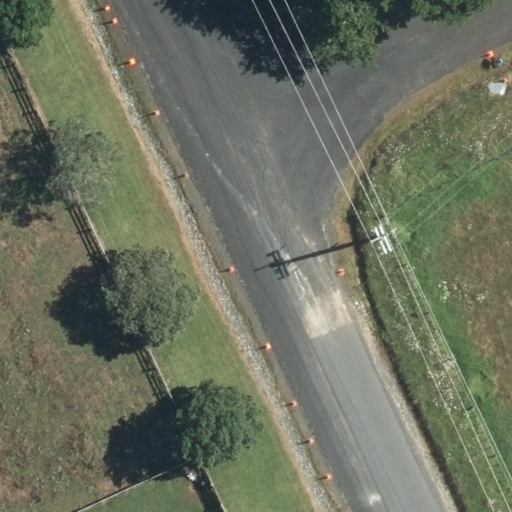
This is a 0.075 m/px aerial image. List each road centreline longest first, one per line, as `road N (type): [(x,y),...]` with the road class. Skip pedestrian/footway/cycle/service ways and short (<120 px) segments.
road 1 (unclassified): [(401,511),(223,137)]
road 2 (unclassified): [(223,137),(511,6)]
road 3 (unclassified): [(223,137),(158,0)]
